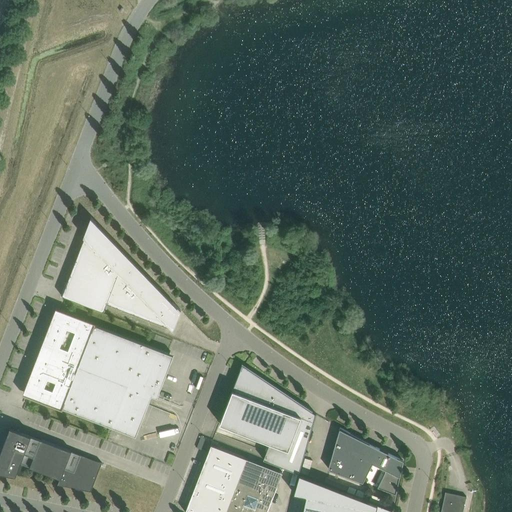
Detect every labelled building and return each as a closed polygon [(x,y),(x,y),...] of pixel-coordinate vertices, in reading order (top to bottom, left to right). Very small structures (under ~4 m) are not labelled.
[(107,303),(172,328),(173,330),(181,311),(181,310),(142,270),(91,217),(84,236),(85,237),(84,239),(67,282),(66,282),(66,283),(70,284),(66,295),(61,294),(61,295),(104,311),(107,303)] [(157,397),(167,372),(174,355),(95,325),(96,323),(56,308),(38,354),(39,355),(34,368),(33,367),(23,394),(63,409),(63,408),(136,436),(152,395),(157,397)] [(241,369),(220,423),(270,442),(264,459),(299,473),(316,413),(303,404),(284,392),(247,367),(245,370),(241,369)] [(0,471),(16,475),(22,463),(60,478),(58,484),(91,491),(102,462),(18,430),(10,427),(0,454),(0,471)] [(396,495),(404,460),(395,456),(387,452),(379,448),(371,444),(364,440),(356,436),(340,427),(329,468),(363,482),(373,463),(385,469),(378,487),(396,495)] [(226,511),(247,458),(211,445),(196,485),(194,489),(191,498),(190,500),(190,501),(187,510),(186,509),(185,511),(186,511),(188,511),(189,511),(216,511),(217,510),(223,511),(226,511)] [(282,472),(247,458),(226,511),(228,509),(236,511),(267,511),(269,508),(268,508),(272,499),(277,486),(282,472)] [(265,461),(263,464),(277,469),(278,466),(265,461)] [(392,511),(393,509),(300,473),(294,493),(306,495),(302,511),(392,511)] [(355,494),(357,488),(349,485),(347,491),(355,494)] [(363,497),(365,492),(358,489),(355,494),(363,497)] [(463,511),(467,496),(446,492),(441,511),(463,511)] [(381,504),(383,498),(372,494),(369,500),(381,504)]
